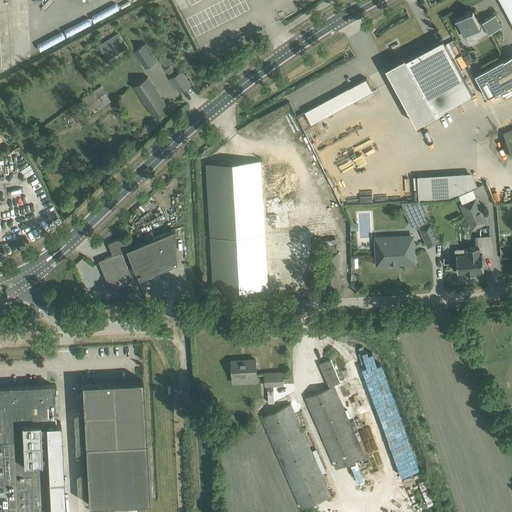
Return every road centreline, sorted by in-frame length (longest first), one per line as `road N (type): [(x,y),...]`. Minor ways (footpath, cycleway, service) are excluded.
road 1 (tertiary): [(72,238),(220,101),(373,0)]
road 2 (residential): [(199,311),(511,293)]
road 3 (unknown): [(355,10),(419,135),(445,136),(511,108)]
road 4 (unclassified): [(182,402),(177,342),(145,326),(69,327),(27,281)]
